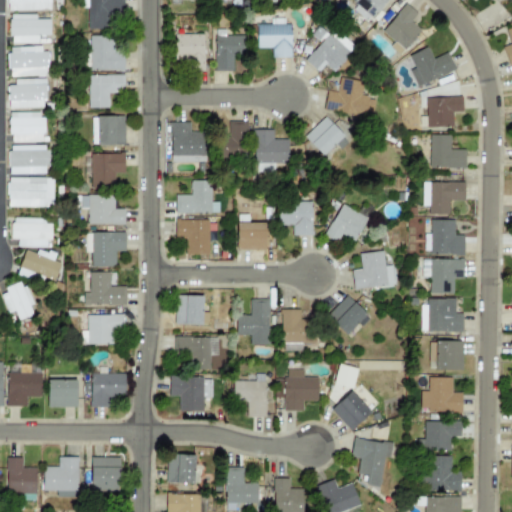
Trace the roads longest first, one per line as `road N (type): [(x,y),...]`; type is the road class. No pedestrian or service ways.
road 1 (residential): [(439,0),(474,47),(492,111),(486,511)]
road 2 (residential): [(159,0),(162,279),(149,511)]
road 3 (residential): [(162,279),(319,277)]
road 4 (residential): [(155,425),(0,427)]
road 5 (residential): [(155,425),(307,437)]
road 6 (residential): [(160,103),(290,102)]
